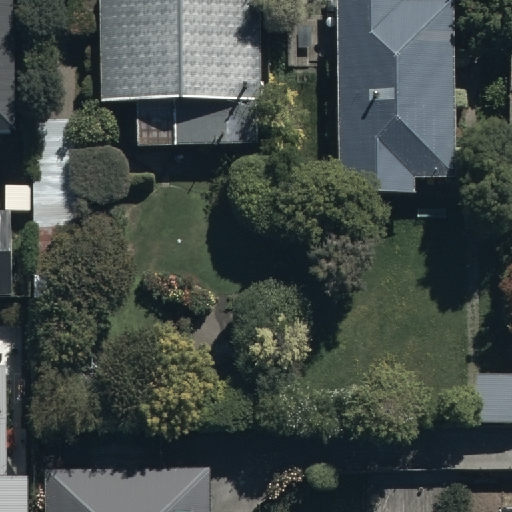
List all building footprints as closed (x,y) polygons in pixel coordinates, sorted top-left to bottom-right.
[(0,0),(0,153),(25,153),(22,0),(0,0)] [(101,0),(102,96),(135,96),(135,137),(257,138),(257,0),(101,0)] [(334,0),(335,184),(415,184),(415,169),(452,168),(450,0),(334,0)] [(511,371),(475,371),(475,436),(511,436),(511,371)] [(0,511),(33,511),(34,491),(11,490),(14,386),(0,385),(0,511)] [(43,467),(43,511),(210,511),(210,466),(43,467)] [(511,511),(511,503),(491,504),(491,511),(511,511)]
